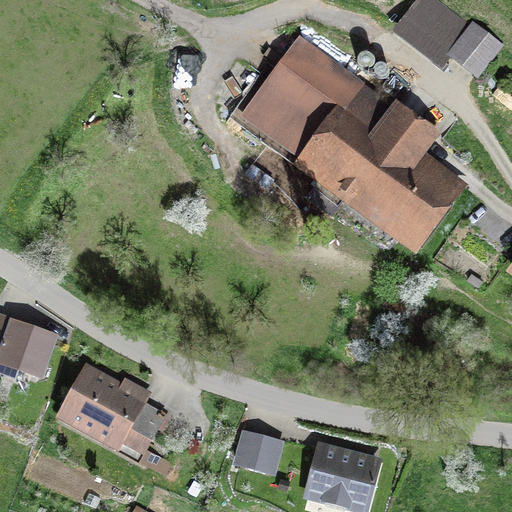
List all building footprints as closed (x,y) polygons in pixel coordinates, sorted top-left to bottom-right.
[(470,24),(438,0),(415,0),(392,30),(442,69),(451,57),(478,78),(503,45),(472,21),(470,24)] [(300,35),(233,130),(420,262),(469,192),(429,164),(447,139),(300,35)] [(511,81),(503,95),(511,101),(511,81)] [(394,290),(382,311),(398,320),(410,299),(394,290)] [(57,343),(8,330),(0,359),(0,380),(45,392),(57,343)] [(166,416),(87,375),(60,426),(139,467),(166,416)] [(281,449),(243,441),(235,479),(273,487),(281,449)] [(369,511),(379,466),(315,453),(304,509),(319,511),(369,511)]
